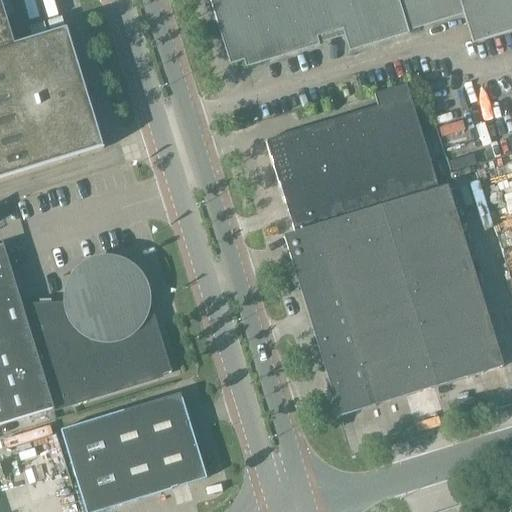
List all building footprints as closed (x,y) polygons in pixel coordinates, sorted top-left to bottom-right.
[(15,47),(0,0),(0,181),(104,149),(67,30),(15,47)] [(511,0),(210,0),(230,65),(244,60),(246,68),(345,37),(350,52),(408,34),(406,30),(462,13),(472,45),(511,33),(511,0)] [(364,410),(503,368),(447,188),(438,191),(410,100),(414,99),(409,85),(374,96),(378,108),(309,129),(266,142),(266,143),(265,144),(270,159),(271,158),(273,166),(272,166),(278,184),(279,184),(295,235),(284,238),(293,270),(295,270),(338,407),(336,408),(339,418),(348,415),(347,414),(364,409),(364,410)] [(141,292),(140,289),(139,286),(137,284),(135,281),(134,279),(131,276),(129,274),(126,273),(123,271),(121,270),(117,269),(115,268),(110,267),(107,267),(103,267),(100,268),(97,269),(94,270),(91,271),(87,273),(85,275),(82,278),(80,280),(78,283),(76,285),(75,289),(74,291),(73,295),(72,298),(72,302),(72,304),(21,306),(3,247),(0,248),(0,426),(53,410),(53,412),(54,412),(53,408),(71,402),(71,404),(171,373),(146,291),(141,292)] [(180,396),(129,412),(62,432),(86,511),(102,511),(206,480),(180,396)]
